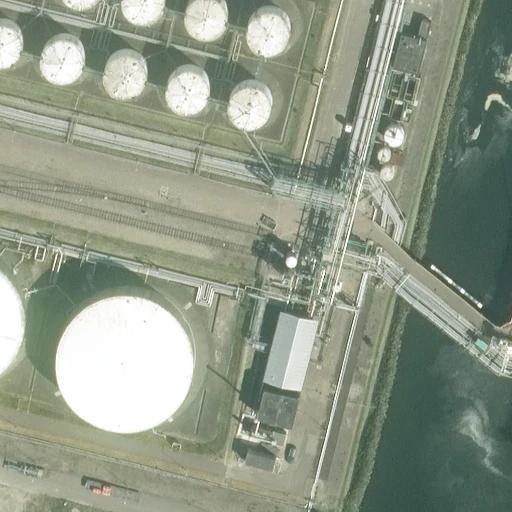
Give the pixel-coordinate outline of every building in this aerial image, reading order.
[(53,0),(54,0),(55,4),(58,8),(62,10),(66,12),(72,14),(80,13),(84,11),(88,9),(91,5),(93,2),(93,0),(53,0)] [(160,4),(160,3),(159,0),(117,0),(117,4),(118,10),(122,17),(126,21),(130,23),(138,25),(143,24),(148,23),(153,19),(156,17),(159,12),(160,4)] [(224,22),(224,20),(223,17),(222,12),(218,6),(215,3),(211,1),(208,0),(195,0),(193,1),(187,5),(185,8),(182,12),(181,20),(182,28),(184,32),(187,35),(193,40),(196,41),(201,42),(208,41),(213,39),(216,37),(219,33),(221,30),(223,25),(224,22)] [(286,38),(286,37),(285,33),(284,28),(279,21),(276,19),(271,16),(263,15),(259,16),(254,18),(248,23),(244,30),(243,38),(244,46),(247,50),(249,53),(255,57),(263,59),(268,58),(272,57),(279,53),(281,50),(284,45),(286,38)] [(24,48),(24,47),(23,43),(22,39),(18,32),(12,27),(4,25),(0,25),(0,68),(4,68),(8,67),(12,66),(16,63),(19,60),(21,56),(23,52),(24,48)] [(403,32),(395,65),(419,70),(427,38),(403,32)] [(80,64),(80,63),(79,56),(75,49),(71,46),(67,43),(60,41),(54,42),(50,43),(44,47),(41,50),(39,55),(37,62),(39,70),(42,77),(48,82),(52,83),(57,85),(65,84),(69,82),(73,79),(76,76),(78,72),(80,64)] [(145,79),(145,73),(143,69),(141,66),(138,63),(135,60),(130,58),(126,57),(122,57),(114,59),(110,62),(107,65),(104,71),(102,79),(104,86),(108,93),(112,97),(115,98),(122,100),(127,100),(131,99),(136,97),(138,94),(143,88),(145,84),(145,79)] [(206,96),(206,95),(205,91),(204,87),(200,80),(194,76),(186,73),(182,74),(178,74),(174,76),(170,79),(167,82),(165,86),(163,90),(162,95),(164,103),(168,110),(174,114),(182,117),(186,117),(190,116),(198,112),(201,109),(203,105),(205,101),(206,96)] [(267,111),(266,103),(264,100),(261,96),(258,93),(254,91),(249,89),(245,89),(238,91),(231,95),(228,99),(226,103),(225,106),(224,111),(226,119),(230,125),(233,128),(237,130),(241,132),(246,132),(250,132),(254,130),(259,128),(262,125),(266,119),(267,111)] [(18,313),(18,312),(17,301),(14,291),(9,280),(1,270),(0,269),(0,355),(7,347),(11,341),(13,336),(17,325),(18,313)] [(187,350),(187,349),(186,337),(182,325),(178,318),(175,312),(168,305),(159,299),(148,293),(136,290),(124,290),(113,291),(102,295),(91,302),(83,309),(77,318),(71,329),(69,339),(68,350),(69,363),(72,373),(79,384),(87,393),(96,400),(101,403),(109,406),(119,409),(130,409),(140,408),(152,404),(162,398),(170,392),(177,383),(183,373),(186,363),(187,350)] [(301,390),(319,319),(280,309),(263,380),(301,390)] [(300,395),(264,386),(256,416),(292,425),(300,395)] [(256,455),(254,465),(279,472),(282,462),(256,455)]
